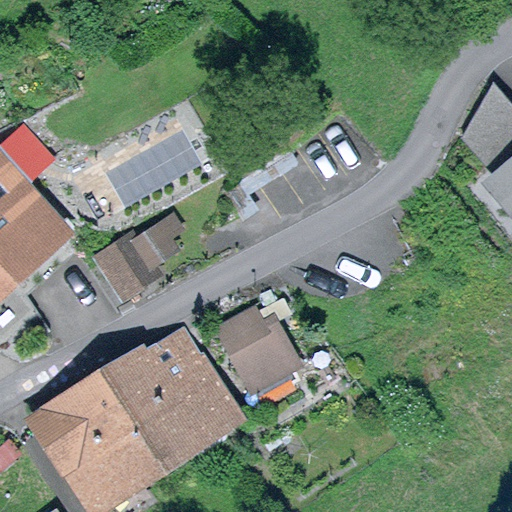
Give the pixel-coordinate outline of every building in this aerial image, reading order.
[(511,111),(489,87),(462,136),(511,194),(511,111)] [(0,160),(0,277),(58,225),(0,160)] [(142,263),(148,259),(169,246),(164,238),(177,229),(171,220),(158,229),(137,242),(133,236),(127,240),(100,256),(123,293),(150,276),(142,263)] [(255,384),(292,364),(263,312),(254,317),(252,313),(224,328),(255,384)] [(183,327),(105,377),(158,460),(236,410),(183,327)] [(158,460),(105,377),(38,419),(92,502),(158,460)]
